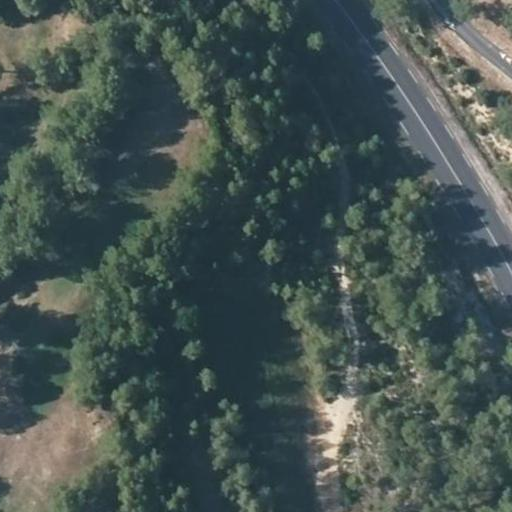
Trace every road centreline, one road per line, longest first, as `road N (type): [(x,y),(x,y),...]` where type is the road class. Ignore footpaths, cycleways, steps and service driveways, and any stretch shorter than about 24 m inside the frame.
road 1 (primary): [(511,273),(429,133),(334,0)]
road 2 (track): [(338,511),(333,466),(352,399),(354,342),(335,272),(344,206)]
